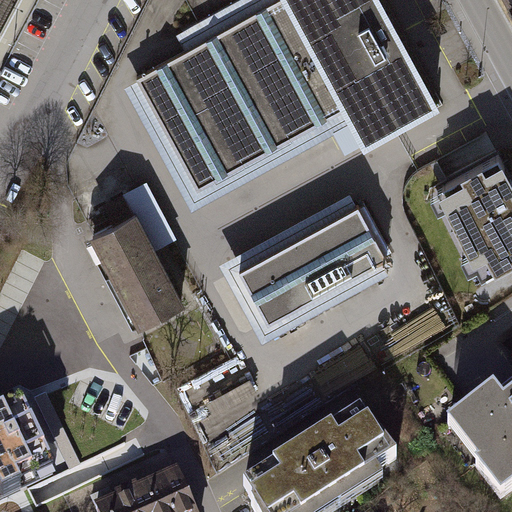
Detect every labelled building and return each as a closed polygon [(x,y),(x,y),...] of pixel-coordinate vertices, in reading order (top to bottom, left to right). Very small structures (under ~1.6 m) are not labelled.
[(358,149),(432,109),(373,0),(242,0),(176,35),(187,55),(119,92),(181,207),(343,120),(358,149)] [(511,165),(500,141),(403,190),(460,300),(511,273),(511,165)] [(260,342),(385,270),(341,195),(217,267),(260,342)] [(144,217),(91,244),(139,338),(192,311),(144,217)] [(500,393),(447,432),(504,510),(511,504),(511,404),(510,406),(500,393)] [(0,509),(62,478),(24,402),(0,413),(0,509)] [(361,416),(243,491),(252,511),(348,511),(385,489),(378,475),(397,463),(361,416)] [(192,511),(178,478),(99,511),(192,511)]
